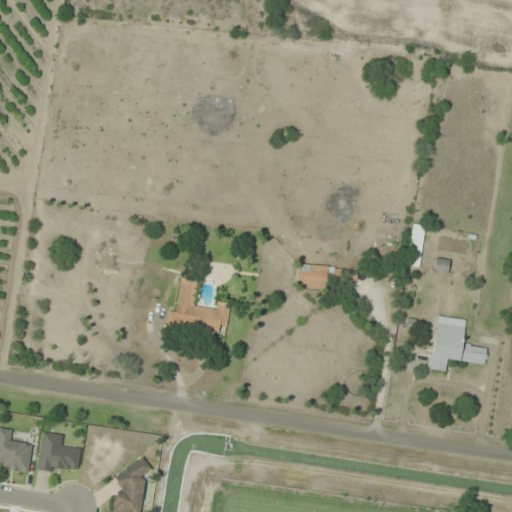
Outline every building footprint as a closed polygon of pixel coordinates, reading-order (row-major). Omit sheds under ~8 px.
[(420,267),(424,226),(412,224),(408,266),(420,267)] [(447,274),(450,261),(437,258),(434,271),(447,274)] [(345,269),(300,263),(297,287),(326,291),(328,279),(343,281),(345,269)] [(216,310),(195,307),(199,280),(181,278),(176,310),(168,309),(166,326),(226,334),(230,304),(217,302),(216,310)] [(466,321),(437,316),(429,369),(446,372),(448,360),(484,365),(487,348),(462,344),(466,321)] [(14,441),(15,430),(0,428),(0,468),(30,472),(33,443),(14,441)] [(37,468),(77,474),(81,448),(61,445),(63,435),(42,432),(37,468)] [(112,511),(141,511),(146,469),(121,466),(118,495),(115,494),(112,511)]
